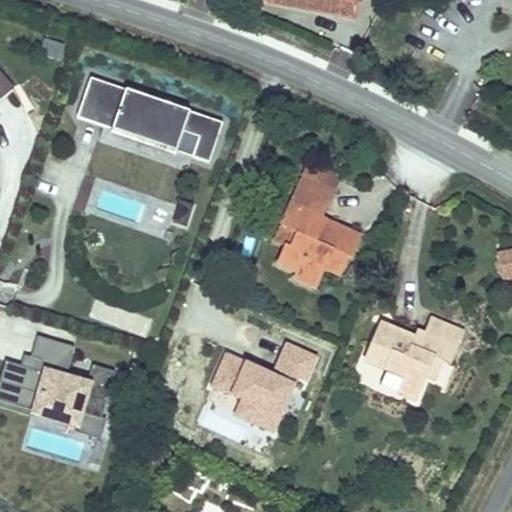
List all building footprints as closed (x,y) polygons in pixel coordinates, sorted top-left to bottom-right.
[(269,0),(269,2),(356,18),(360,0),(269,0)] [(40,54),(59,60),(64,46),(44,40),(40,54)] [(0,101),(13,90),(0,75),(0,101)] [(77,119),(105,128),(108,118),(116,121),(112,131),(176,153),(183,133),(199,138),(192,158),(209,164),(223,123),(173,106),(170,115),(123,99),(126,90),(91,78),(77,119)] [(173,106),(126,90),(123,99),(170,115),(173,106)] [(105,128),(112,131),(116,121),(108,118),(105,128)] [(176,153),(192,158),(199,138),(183,133),(176,153)] [(307,171),(303,179),(332,192),(338,177),(310,165),(307,171)] [(303,179),(295,197),(324,210),(332,192),(303,179)] [(0,258),(15,202),(0,197),(0,258)] [(295,197),(289,211),(296,214),(299,206),(316,214),(311,226),(319,230),(323,220),(324,210),(295,197)] [(178,200),(174,224),(188,226),(192,203),(178,200)] [(360,237),(323,220),(319,230),(311,226),(316,214),(299,206),(296,214),(289,211),(281,227),(298,235),(292,248),(287,246),(279,264),(298,273),(303,263),(309,261),(324,268),(338,275),(347,257),(350,258),(360,237)] [(298,235),(281,227),(275,241),(287,246),(292,248),(298,235)] [(511,277),(511,252),(497,255),(502,280),(511,277)] [(303,263),(298,273),(296,279),(315,288),(324,268),(309,261),(303,263)] [(432,319),(426,336),(455,348),(462,332),(432,319)] [(435,379),(442,362),(432,359),(437,348),(414,339),(381,325),(366,362),(387,371),(380,386),(415,400),(425,376),(435,379)] [(432,359),(442,362),(448,365),(455,348),(426,336),(416,332),(414,339),(437,348),(432,359)] [(38,337),(31,358),(28,369),(21,367),(5,362),(0,380),(0,403),(76,425),(77,426),(80,414),(101,420),(101,419),(115,373),(92,366),(87,386),(65,380),(74,348),(38,337)] [(232,416),(277,434),(299,377),(309,380),(319,354),(285,341),(274,369),(223,349),(209,386),(239,398),(232,416)] [(77,426),(76,425),(73,433),(100,440),(106,420),(101,419),(101,420),(80,414),(77,426)]
